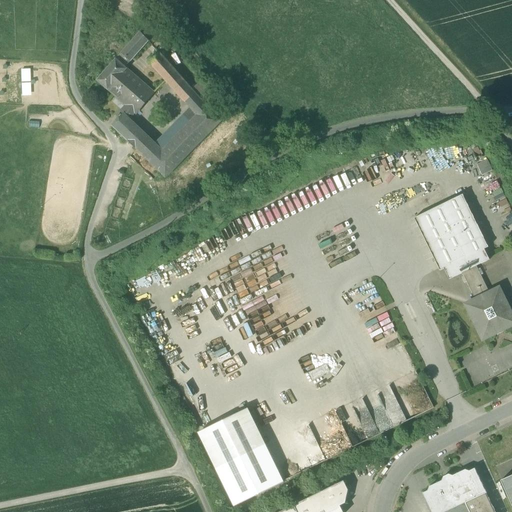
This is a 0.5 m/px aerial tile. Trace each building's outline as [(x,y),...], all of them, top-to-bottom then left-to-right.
[(141,32),(121,54),(130,62),(149,41),(141,32)] [(125,68),(130,62),(121,54),(116,60),(125,68)] [(162,151),(155,144),(146,136),(134,148),(166,179),(222,122),(200,98),(192,89),(160,54),(149,63),(190,108),(197,115),(162,151)] [(97,81),(108,90),(126,69),(125,68),(116,60),(97,81)] [(108,90),(127,107),(135,114),(154,94),(126,69),(108,90)] [(200,82),(192,89),(200,98),(208,91),(200,82)] [(208,91),(200,98),(222,122),(231,113),(209,90),(208,91)] [(121,112),(123,115),(124,114),(129,119),(135,114),(127,107),(121,112)] [(197,115),(190,108),(155,144),(162,151),(197,115)] [(141,131),(129,119),(124,114),(123,115),(112,126),(129,143),(141,131)] [(146,136),(141,131),(129,143),(134,148),(146,136)] [(489,160),(479,164),(484,175),(494,171),(489,160)] [(440,272),(444,270),(485,250),(489,248),(463,195),(415,219),(440,272)] [(248,232),(290,215),(285,203),(280,205),(279,204),(243,219),(248,232)] [(490,261),(485,250),(444,270),(450,280),(463,274),(477,267),(490,261)] [(229,275),(252,323),(274,313),(276,317),(302,305),(300,300),(295,302),(292,295),(302,291),(300,286),(291,290),(288,283),(295,280),(287,263),(271,271),(265,258),(229,275)] [(490,294),(477,267),(463,274),(476,301),(490,294)] [(466,305),(483,340),(511,325),(511,315),(499,289),(490,294),(476,301),(466,305)] [(179,322),(207,313),(201,294),(173,304),(179,322)] [(291,334),(305,328),(304,326),(320,319),(318,313),(287,327),(291,334)] [(196,344),(208,340),(206,336),(195,340),(196,344)] [(223,350),(217,352),(222,367),(237,362),(229,341),(221,344),(223,350)] [(313,380),(332,371),(326,358),(314,364),(317,370),(310,374),(313,380)] [(199,433),(236,507),(283,484),(247,409),(199,433)] [(323,450),(326,457),(309,465),(311,468),(342,453),(337,443),(323,450)] [(466,503),(469,511),(486,511),(494,508),(493,508),(487,494),(475,469),(470,472),(466,470),(453,476),(452,480),(446,483),(442,481),(430,487),(428,491),(423,494),(431,511),(447,511),(466,503)] [(443,477),(442,481),(446,483),(452,480),(453,476),(449,474),(443,477)] [(511,476),(501,481),(511,505),(511,476)] [(317,488),(320,493),(335,486),(333,480),(317,488)] [(320,493),(294,506),(297,511),(343,511),(341,507),(346,504),(349,491),(344,482),(335,486),(320,493)] [(469,511),(466,503),(447,511),(469,511)]
